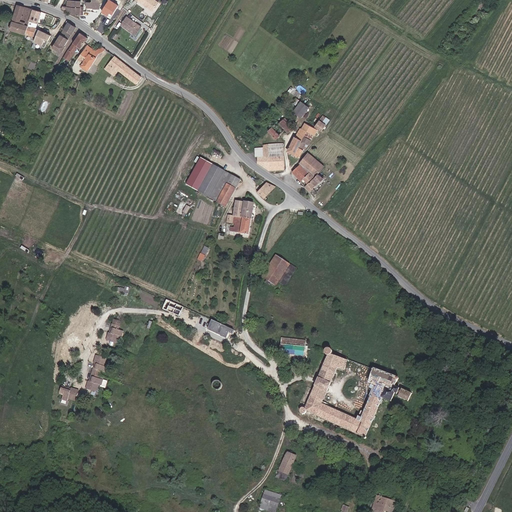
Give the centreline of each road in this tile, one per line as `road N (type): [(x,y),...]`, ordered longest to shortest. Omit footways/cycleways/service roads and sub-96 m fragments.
road 1 (tertiary): [(10,0),(55,12),(192,99),(223,128),(229,149),(308,204)]
road 2 (track): [(322,215),(503,0)]
road 3 (tertiary): [(308,204),(437,312),(511,345)]
